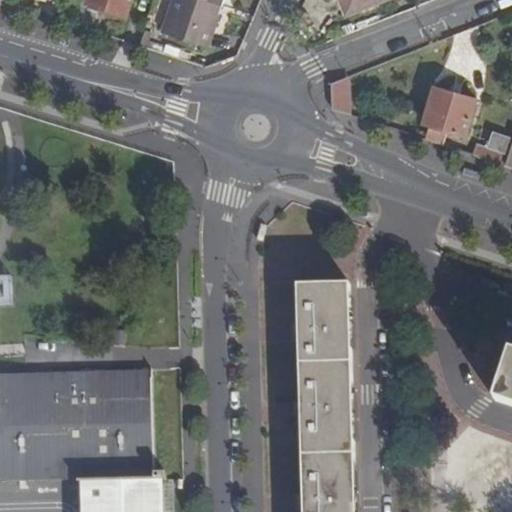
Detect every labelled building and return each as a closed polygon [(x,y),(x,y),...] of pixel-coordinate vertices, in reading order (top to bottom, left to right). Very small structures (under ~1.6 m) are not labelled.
[(132,0),(89,0),(87,6),(126,19),(132,0)] [(225,0),(176,0),(165,35),(208,50),(225,0)] [(341,0),(349,16),(388,0),(341,0)] [(351,108),(352,79),(332,86),(332,113),(348,119),(351,108)] [(467,138),(478,101),(437,89),(425,125),(433,127),(429,139),(446,144),(450,133),(467,138)] [(479,146),(474,160),(505,170),(506,168),(507,165),(511,146),(511,141),(495,136),(491,150),(479,146)] [(357,511),(352,287),(299,288),(300,327),(293,327),(293,335),(293,343),(300,343),(301,405),(295,405),(295,413),(295,420),(302,420),(304,499),(297,499),(298,507),(297,511),(357,511)] [(511,353),(510,352),(492,402),(511,408),(511,353)] [(0,484),(81,482),(82,511),(164,511),(164,483),(167,483),(166,475),(153,475),(153,451),(152,443),(151,377),(152,368),(148,368),(148,372),(0,376),(0,484)]
